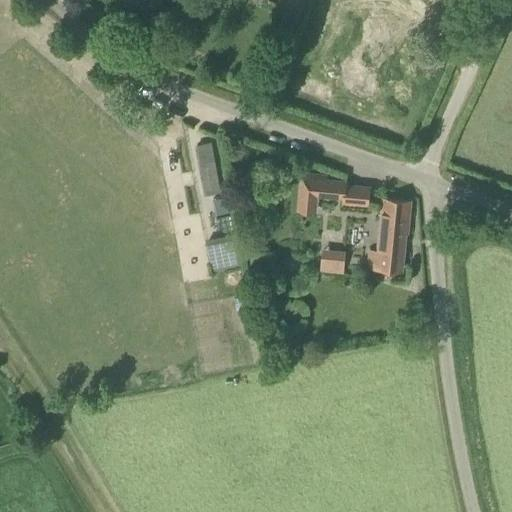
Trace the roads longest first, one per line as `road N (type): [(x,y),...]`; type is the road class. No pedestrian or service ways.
road 1 (unclassified): [(421,178),(154,81),(100,48),(47,0)]
road 2 (unclassified): [(479,511),(440,320),(436,184)]
road 3 (residential): [(500,0),(421,178)]
road 4 (track): [(101,511),(0,345)]
